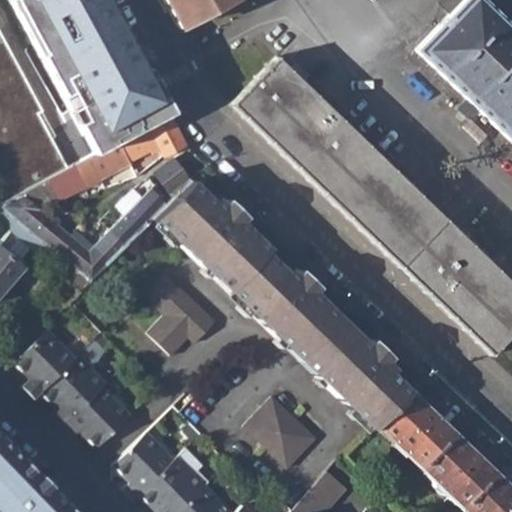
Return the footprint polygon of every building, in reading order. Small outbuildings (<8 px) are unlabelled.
[(9,0),(94,157),(118,144),(147,128),(168,116),(105,0),(9,0)] [(160,0),(177,29),(179,27),(229,0),(160,0)] [(462,0),(415,50),(511,143),(511,35),(475,0),(462,0)] [(441,0),(439,3),(448,11),(457,0),(441,0)] [(70,170),(0,37),(0,207),(49,181),(70,170)] [(228,105),(486,353),(511,326),(511,287),(274,56),(229,104),(228,105)] [(168,116),(147,128),(162,155),(184,145),(168,116)] [(129,164),(118,144),(94,157),(88,160),(98,180),(129,164)] [(83,188),(98,180),(88,160),(72,168),(83,188)] [(153,172),(170,201),(190,182),(192,180),(171,160),(153,172)] [(59,201),(83,188),(72,168),(70,170),(49,181),(59,201)] [(39,211),(59,201),(49,181),(0,207),(0,212),(47,249),(63,230),(39,211)] [(369,431),(373,427),(408,391),(390,373),(393,369),(387,362),(390,358),(370,338),(365,343),(313,292),(316,289),(298,271),(294,274),(286,267),(282,271),(263,252),(266,248),(239,222),(244,218),(225,201),(220,204),(214,198),(210,202),(190,182),(170,201),(166,206),(150,221),(369,431)] [(127,244),(150,221),(166,206),(149,189),(110,227),(127,244)] [(0,237),(0,293),(20,270),(17,268),(21,263),(19,261),(30,248),(43,258),(49,251),(47,249),(0,212),(0,225),(6,230),(0,237)] [(112,260),(127,244),(110,227),(94,242),(112,260)] [(90,282),(112,260),(94,242),(87,249),(63,230),(47,249),(49,251),(90,282)] [(144,335),(169,358),(187,340),(193,346),(215,324),(164,276),(143,297),(162,317),(144,335)] [(47,293),(63,309),(70,303),(79,293),(63,278),(47,293)] [(32,399),(38,393),(72,359),(43,329),(10,362),(26,380),(20,386),(32,399)] [(109,359),(91,341),(76,355),(98,377),(109,366),(109,359)] [(50,417),(60,428),(100,387),(104,383),(98,377),(76,355),(72,359),(38,393),(56,412),(50,417)] [(128,416),(100,387),(60,428),(70,438),(77,431),(94,448),(128,416)] [(373,427),(414,468),(449,430),(408,391),(373,427)] [(241,427),(285,469),(314,439),(270,397),(241,427)] [(414,468),(455,508),(491,471),(449,430),(414,468)] [(130,500),(135,494),(170,458),(143,431),(110,464),(126,483),(119,489),(130,500)] [(19,456),(0,435),(0,441),(16,459),(19,456)] [(0,511),(54,511),(64,502),(62,500),(58,503),(51,495),(55,492),(51,488),(41,497),(24,480),(34,471),(31,468),(27,472),(19,463),(23,460),(19,456),(16,459),(0,441),(0,511)] [(172,511),(201,483),(174,455),(170,458),(135,494),(151,511),(172,511)] [(31,468),(23,460),(19,463),(27,472),(31,468)] [(325,511),(345,488),(326,470),(297,504),(289,511),(325,511)] [(51,488),(34,471),(24,480),(41,497),(51,488)] [(455,508),(459,511),(511,511),(511,491),(491,471),(455,508)] [(229,511),(201,483),(172,511),(229,511)] [(62,500),(55,492),(51,495),(58,503),(62,500)] [(73,511),(64,502),(54,511),(73,511)]
